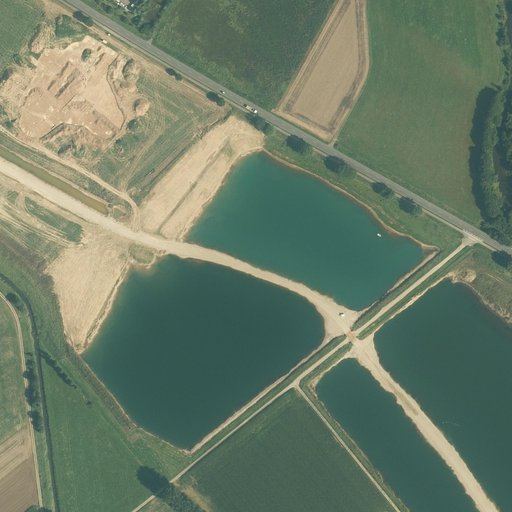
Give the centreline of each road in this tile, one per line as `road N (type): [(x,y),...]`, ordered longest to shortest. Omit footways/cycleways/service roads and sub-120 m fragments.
road 1 (track): [(491,511),(322,303),(220,257),(123,237),(0,170)]
road 2 (secondary): [(511,253),(73,0)]
road 3 (track): [(134,511),(474,231)]
road 4 (track): [(0,295),(21,325),(43,511)]
road 5 (track): [(294,384),(400,511)]
road 6 (track): [(369,0),(375,69),(332,152)]
